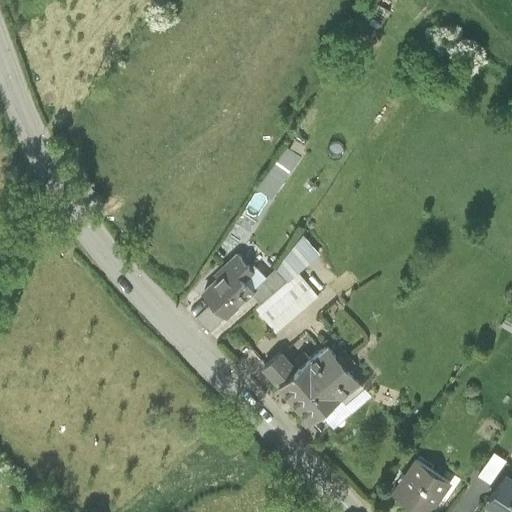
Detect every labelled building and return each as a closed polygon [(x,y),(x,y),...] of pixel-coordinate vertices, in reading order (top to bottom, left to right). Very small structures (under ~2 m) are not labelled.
[(277,195),(303,150),(286,140),(260,185),(277,195)] [(237,306),(267,280),(258,270),(266,262),(263,259),(249,243),(237,254),(241,258),(215,280),(237,306)] [(288,261),(279,269),(267,280),(277,292),(269,299),(289,321),(328,287),(296,250),(288,261)] [(258,270),(267,280),(279,269),(267,255),(263,259),(266,262),(258,270)] [(371,374),(340,337),(310,362),(295,343),(276,359),(323,414),(371,374)] [(493,446),(481,472),(496,478),(507,452),(493,446)] [(463,475),(427,451),(405,483),(441,508),(463,475)] [(511,511),(511,476),(490,509),(494,511),(511,511)] [(473,511),(461,503),(453,511),(473,511)]
